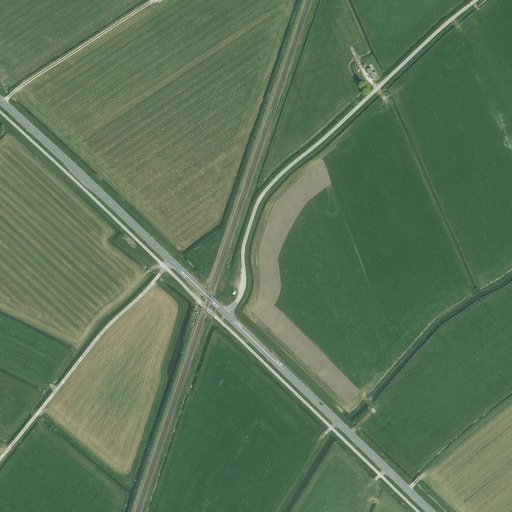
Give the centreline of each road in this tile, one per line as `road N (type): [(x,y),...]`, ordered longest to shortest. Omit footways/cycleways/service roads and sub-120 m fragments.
road 1 (primary): [(430,511),(0,99)]
road 2 (track): [(3,102),(153,0)]
